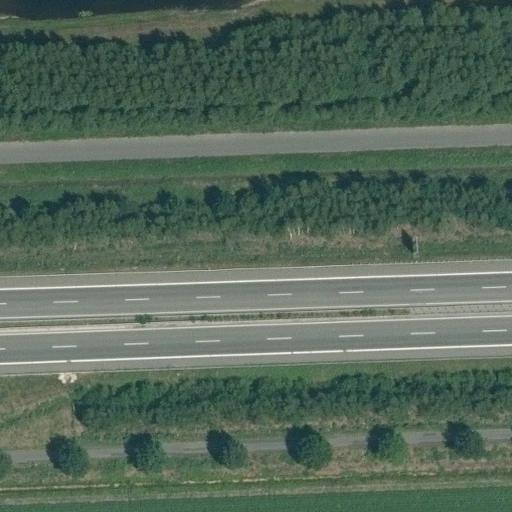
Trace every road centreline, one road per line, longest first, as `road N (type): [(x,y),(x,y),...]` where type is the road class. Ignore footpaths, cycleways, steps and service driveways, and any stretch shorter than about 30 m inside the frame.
road 1 (unclassified): [(0,155),(511,136)]
road 2 (trunk): [(0,354),(511,336)]
road 3 (trunk): [(511,286),(0,303)]
